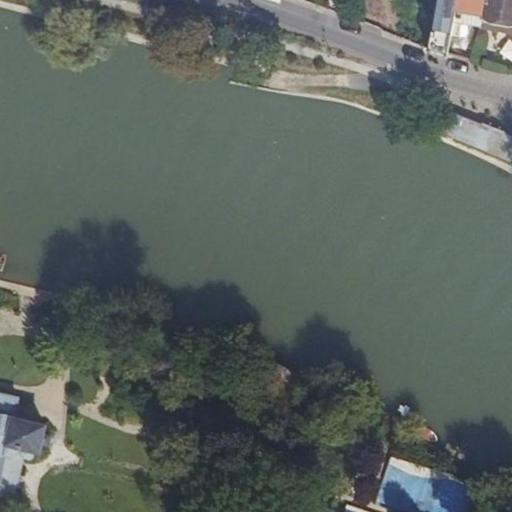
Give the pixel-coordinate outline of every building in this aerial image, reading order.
[(437,0),(430,48),(449,53),(455,19),(456,9),(457,0),(437,0)] [(457,0),(456,9),(483,13),(485,0),(457,0)] [(511,0),(485,0),(483,13),(482,19),(511,25),(511,0)] [(456,9),(455,19),(480,24),(482,19),(483,13),(456,9)] [(480,28),(473,57),(481,58),(487,30),(480,28)] [(511,38),(503,52),(511,57),(511,38)] [(511,154),(511,135),(451,111),(444,131),(510,160),(511,154)] [(276,366),(273,372),(285,376),(290,378),(292,374),(276,366)] [(285,376),(273,372),(263,390),(280,399),(290,378),(285,376)] [(0,394),(0,496),(4,497),(13,457),(18,453),(24,455),(25,457),(32,458),(35,456),(36,451),(39,453),(42,444),(44,434),(46,426),(15,420),(20,399),(0,394)] [(52,436),(44,434),(42,444),(50,445),(52,436)] [(383,498),(420,511),(467,511),(477,486),(399,456),(383,498)]
